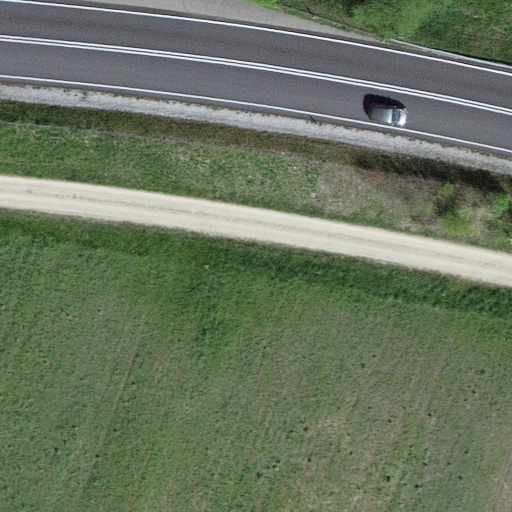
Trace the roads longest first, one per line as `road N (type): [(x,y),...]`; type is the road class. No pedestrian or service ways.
road 1 (track): [(0,192),(185,213),(511,271)]
road 2 (trunk): [(511,112),(239,63),(0,37)]
